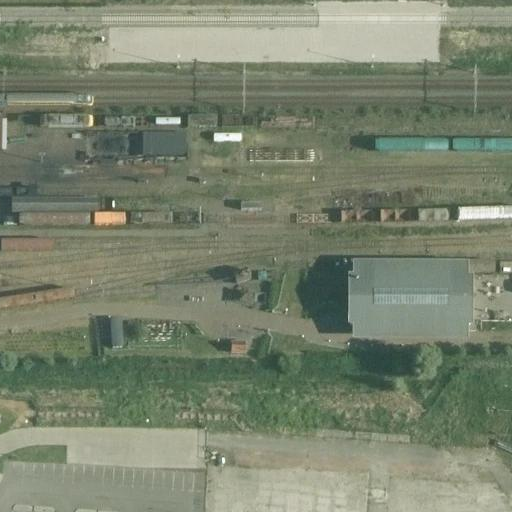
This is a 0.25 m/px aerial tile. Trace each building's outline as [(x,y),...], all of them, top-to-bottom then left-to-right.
[(470,258),(350,258),(351,338),(470,338),(470,258)] [(230,354),(245,354),(245,344),(231,344),(230,354)] [(208,457),(204,511),(267,511),(270,460),(208,457)] [(314,457),(313,511),(354,511),(356,458),(314,457)] [(433,511),(436,463),(399,461),(395,511),(433,511)] [(467,508),(469,511),(511,511),(511,508),(498,487),(467,508)]
